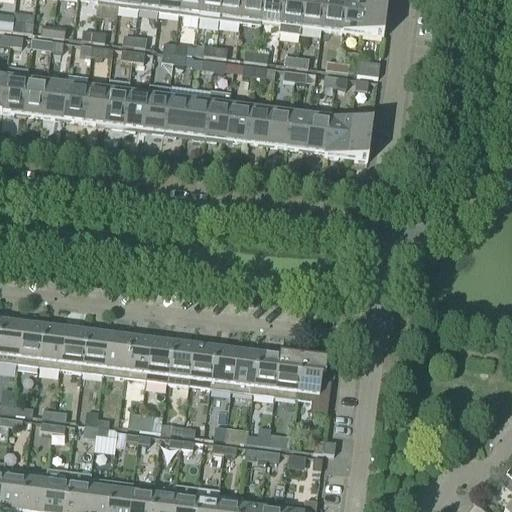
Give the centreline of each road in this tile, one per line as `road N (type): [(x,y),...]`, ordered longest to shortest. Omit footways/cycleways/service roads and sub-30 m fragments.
road 1 (unclassified): [(0,187),(386,236)]
road 2 (residential): [(372,342),(0,296)]
road 3 (unclassified): [(386,236),(425,235),(468,201),(482,165),(499,0)]
road 4 (residential): [(350,511),(372,342)]
road 5 (residential): [(388,143),(405,0)]
road 6 (residential): [(418,511),(511,434)]
